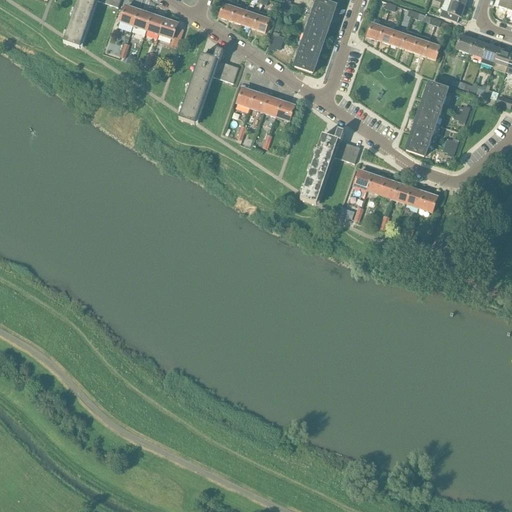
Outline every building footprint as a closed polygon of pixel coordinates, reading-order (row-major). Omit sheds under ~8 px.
[(78,0),(66,38),(63,45),(79,51),(80,48),(96,2),(96,0),(78,0)] [(96,0),(96,2),(118,10),(121,0),(96,0)] [(434,0),(432,7),(437,9),(440,0),(434,0)] [(511,0),(500,0),(498,9),(507,12),(511,0)] [(231,23),(237,5),(226,1),(224,7),(220,19),(231,23)] [(285,1),(279,18),(286,20),(286,18),(291,20),(296,7),(291,5),(292,3),(285,1)] [(445,1),(440,18),(446,20),(452,22),(457,24),(459,18),(460,19),(464,7),(446,1),(445,1)] [(306,36),(324,42),(335,9),(318,3),(306,36)] [(231,23),(243,27),(247,15),(240,12),(241,7),(237,5),(231,23)] [(133,28),(138,13),(125,8),(120,23),(133,28)] [(243,27),(254,31),(260,13),(255,11),(253,17),(247,15),(243,27)] [(133,28),(146,32),(151,17),(138,13),(133,28)] [(260,13),(254,31),(265,34),(271,17),(260,13)] [(412,20),(423,24),(426,17),(414,13),(412,20)] [(164,22),(151,17),(146,32),(159,37),(164,22)] [(423,24),(435,27),(437,21),(426,17),(423,24)] [(164,22),(159,37),(172,41),(177,26),(164,22)] [(371,26),(367,39),(378,42),(383,30),(385,25),(384,24),(383,30),(371,26)] [(383,30),(378,42),(390,46),(394,34),(388,32),(389,26),(385,25),(383,30)] [(405,38),(401,50),(412,54),(418,36),(407,32),(405,38)] [(274,33),(268,51),(274,53),(275,50),(280,52),(285,39),(280,37),(281,35),(274,33)] [(394,34),(390,46),(401,50),(405,38),(394,34)] [(324,42),(306,36),(295,69),(312,75),(324,42)] [(418,36),(412,54),(423,58),(428,46),(430,40),(418,36)] [(460,38),(456,50),(468,55),(473,42),(460,38)] [(428,46),(423,58),(435,62),(439,50),(428,46),(430,40),(428,46)] [(473,42),(468,55),(482,60),(486,47),(473,42)] [(482,60),(480,64),(493,68),(494,64),(499,51),(486,47),(482,60)] [(499,51),(494,64),(507,69),(511,56),(499,51)] [(223,54),(216,52),(213,61),(201,57),(194,76),(181,115),(179,122),(195,127),(196,125),(203,103),(212,78),(213,79),(219,63),(223,54)] [(239,70),(219,63),(213,79),(219,80),(233,86),(235,80),(239,70)] [(417,119),(435,126),(447,92),(429,86),(417,119)] [(250,110),(255,95),(242,91),(237,106),(250,110)] [(268,100),(255,95),(250,110),(263,115),(268,100)] [(510,111),(511,103),(511,102),(499,98),(497,106),(510,111)] [(281,104),(268,100),(263,115),(276,119),(281,104)] [(294,109),(281,104),(276,119),(289,123),(294,109)] [(464,127),(470,110),(464,107),(463,109),(458,108),(454,121),(459,122),(458,125),(464,127)] [(435,126),(417,119),(406,153),(424,159),(435,126)] [(333,159),(335,159),(340,143),(341,143),(344,134),(337,132),(334,141),(322,137),(302,195),(300,202),(316,207),(317,205),(333,159)] [(453,159),(459,142),(453,140),(452,142),(447,140),(443,153),(448,155),(447,157),(453,159)] [(354,166),(355,163),(360,150),(341,143),(340,143),(335,159),(354,166)] [(372,178),(359,173),(354,188),(367,192),(372,178)] [(385,182),(372,178),(367,192),(380,197),(385,182)] [(398,186),(385,182),(380,197),(393,201),(398,186)] [(411,191),(398,186),(393,201),(406,206),(411,191)] [(424,195),(411,191),(406,206),(419,210),(424,195)] [(437,199),(424,195),(419,210),(432,214),(437,199)]
